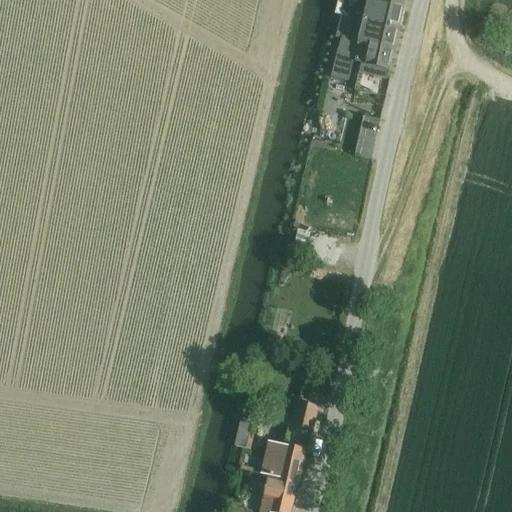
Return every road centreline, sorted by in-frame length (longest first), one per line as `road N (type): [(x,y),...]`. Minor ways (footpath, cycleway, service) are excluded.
road 1 (unclassified): [(308,511),(333,428),(422,0)]
road 2 (track): [(364,277),(458,55),(452,0)]
